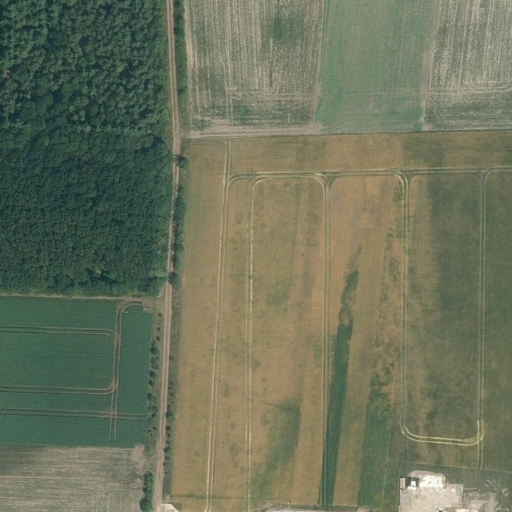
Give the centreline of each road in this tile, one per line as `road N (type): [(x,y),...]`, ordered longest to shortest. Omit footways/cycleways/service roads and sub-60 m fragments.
road 1 (track): [(157,511),(172,136),(166,0)]
road 2 (track): [(0,458),(137,462),(159,473)]
